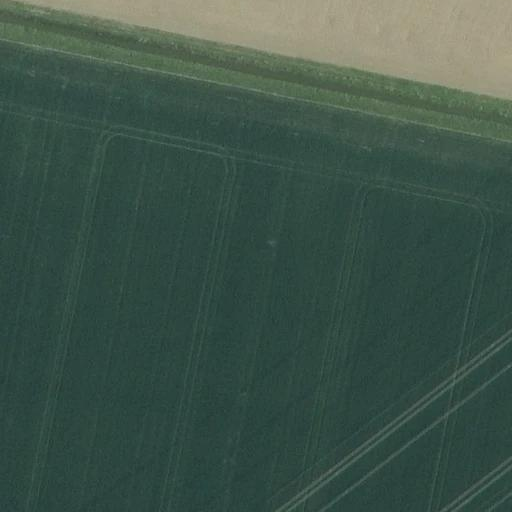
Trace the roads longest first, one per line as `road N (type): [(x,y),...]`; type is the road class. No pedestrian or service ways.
road 1 (track): [(511,107),(0,5)]
road 2 (track): [(0,35),(511,137)]
